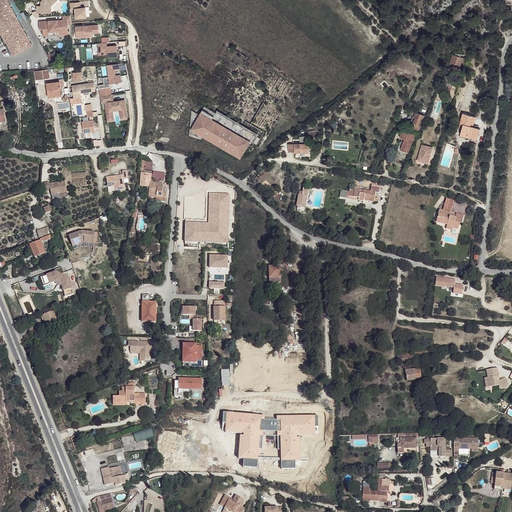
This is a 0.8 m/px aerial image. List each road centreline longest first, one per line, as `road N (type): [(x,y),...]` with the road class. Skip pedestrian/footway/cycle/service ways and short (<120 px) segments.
road 1 (residential): [(79,500),(169,472),(231,475),(327,505),(410,510),(423,500)]
road 2 (residential): [(180,156),(241,184),(315,239),(438,269),(481,269)]
road 3 (residential): [(481,269),(498,76),(511,30)]
road 4 (secondary): [(0,307),(79,500)]
road 5 (residential): [(0,148),(45,155),(138,148),(180,156)]
road 6 (unknown): [(138,148),(133,34),(95,0)]
road 7 (residential): [(180,156),(167,296)]
road 8 (track): [(0,508),(12,455),(0,389)]
